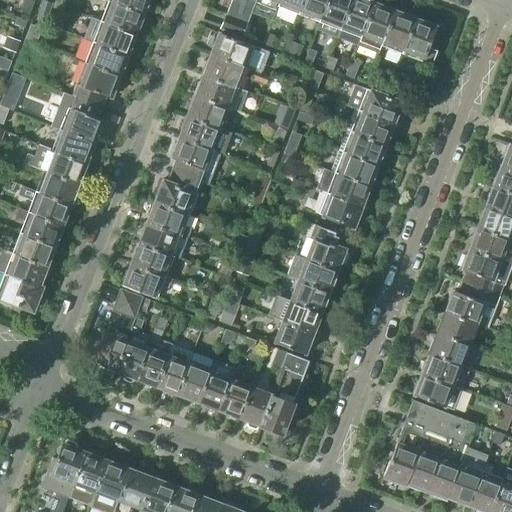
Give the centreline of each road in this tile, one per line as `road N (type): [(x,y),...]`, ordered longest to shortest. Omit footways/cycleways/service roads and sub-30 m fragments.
road 1 (residential): [(320,494),(500,6)]
road 2 (residential): [(45,391),(191,0)]
road 3 (residential): [(320,494),(45,391)]
road 4 (residential): [(45,391),(0,507)]
